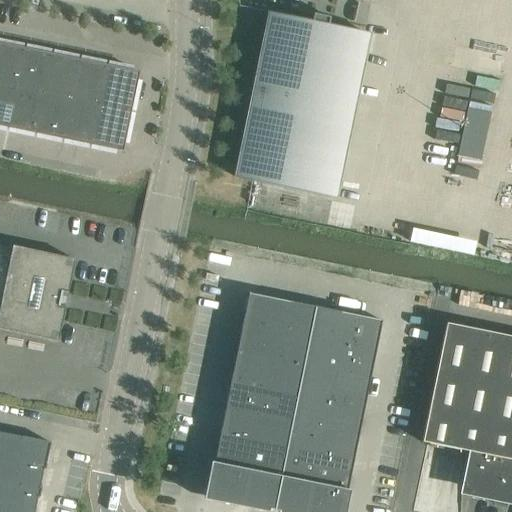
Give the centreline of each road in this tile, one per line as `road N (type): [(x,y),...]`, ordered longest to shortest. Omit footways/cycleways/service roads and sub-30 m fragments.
road 1 (unclassified): [(116,511),(113,480),(186,88),(187,0)]
road 2 (unknown): [(409,0),(391,179),(400,201),(451,214),(487,204),(511,80)]
